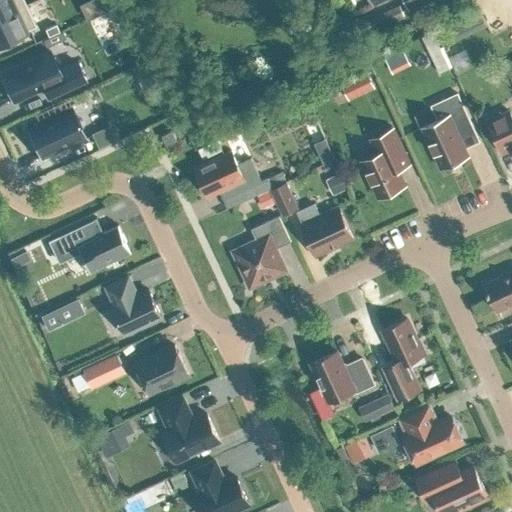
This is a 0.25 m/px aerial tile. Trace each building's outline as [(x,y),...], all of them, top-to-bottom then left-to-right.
[(0,0),(0,15),(25,4),(22,0),(0,0)] [(117,0),(96,0),(102,11),(118,3),(117,0)] [(25,4),(0,15),(0,41),(34,25),(25,4)] [(404,14),(400,4),(361,20),(365,31),(404,14)] [(487,24),(480,9),(446,24),(454,40),(487,24)] [(111,37),(121,32),(112,10),(78,25),(84,38),(107,28),(111,37)] [(48,36),(58,31),(55,23),(44,28),(48,36)] [(450,67),(434,33),(423,38),(439,72),(450,67)] [(47,47),(0,69),(0,73),(12,99),(41,85),(46,95),(83,78),(73,58),(56,66),(47,47)] [(349,98),(375,86),(368,70),(341,83),(349,98)] [(442,166),(469,154),(458,131),(473,124),(458,91),(431,104),(438,119),(423,125),(442,166)] [(72,108),(26,129),(39,158),(85,136),(72,108)] [(511,114),(510,109),(488,119),(503,151),(511,147),(511,114)] [(98,147),(113,140),(106,124),(90,132),(98,147)] [(379,195),(406,183),(398,167),(409,162),(393,127),(371,137),(378,151),(362,159),(379,195)] [(167,145),(178,140),(173,129),(162,134),(167,145)] [(238,162),(231,149),(195,166),(209,195),(210,194),(209,191),(222,185),(224,190),(221,191),(228,206),(273,185),(268,176),(262,179),(251,156),(238,162)] [(281,170),(268,176),(273,185),(286,180),(281,170)] [(349,187),(341,171),(325,178),(333,194),(349,187)] [(283,212),(298,205),(287,181),(272,188),(283,212)] [(276,202),(270,188),(257,194),(264,207),(276,202)] [(320,213),(315,202),(298,210),(303,221),(301,221),(317,255),(354,237),(338,204),(320,213)] [(250,286),(287,269),(277,246),(291,240),(279,214),(251,227),(256,238),(233,249),(250,286)] [(104,231),(97,216),(47,239),(58,262),(79,252),(89,272),(132,252),(119,224),(104,231)] [(14,265),(29,258),(25,249),(10,257),(14,265)] [(511,269),(485,282),(498,310),(511,303),(511,269)] [(112,305),(125,332),(162,314),(150,287),(138,293),(129,274),(105,285),(115,304),(112,305)] [(61,321),(83,311),(76,297),(55,307),(61,321)] [(417,337),(407,316),(383,328),(399,362),(385,369),(398,398),(422,387),(409,360),(427,351),(420,336),(417,337)] [(150,394),(191,375),(175,340),(134,359),(150,394)] [(346,366),(338,349),(311,361),(329,400),(355,388),(357,391),(376,383),(364,357),(346,366)] [(120,354),(87,369),(95,388),(129,373),(120,354)] [(365,420),(395,406),(388,391),(358,405),(365,420)] [(194,418),(183,396),(160,407),(170,429),(164,432),(177,458),(219,438),(207,412),(194,418)] [(437,421),(429,405),(402,417),(409,432),(405,434),(408,441),(406,442),(413,456),(415,455),(418,462),(419,460),(461,440),(463,441),(450,413),(450,415),(437,421)] [(130,420),(97,436),(104,450),(128,438),(126,434),(135,430),(130,420)] [(370,430),(348,441),(357,460),(379,449),(370,430)] [(202,491),(198,493),(207,511),(226,511),(249,501),(237,474),(226,480),(215,458),(192,469),(202,491)] [(462,471),(456,459),(417,477),(427,499),(436,495),(443,511),(448,511),(488,494),(474,465),(462,471)] [(176,490),(188,484),(182,470),(170,475),(176,490)]
